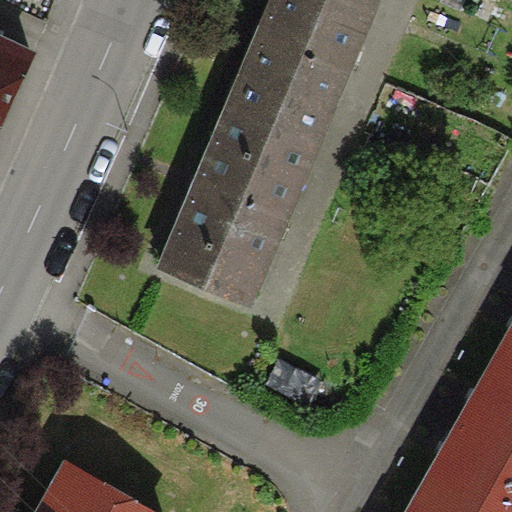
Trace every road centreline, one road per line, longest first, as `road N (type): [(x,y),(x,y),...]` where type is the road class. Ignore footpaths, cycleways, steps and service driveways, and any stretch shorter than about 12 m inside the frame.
road 1 (residential): [(0,308),(338,485)]
road 2 (residential): [(338,485),(511,192)]
road 3 (primary): [(0,270),(146,0)]
